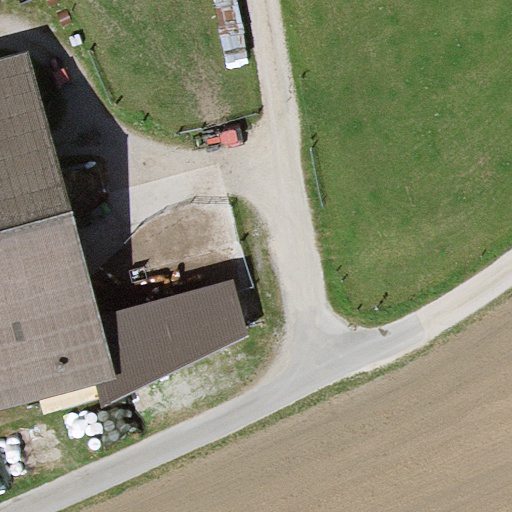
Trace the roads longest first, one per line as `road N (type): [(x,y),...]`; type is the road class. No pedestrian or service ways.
road 1 (track): [(329,364),(268,0)]
road 2 (residential): [(22,511),(329,364)]
road 3 (track): [(329,364),(511,253)]
